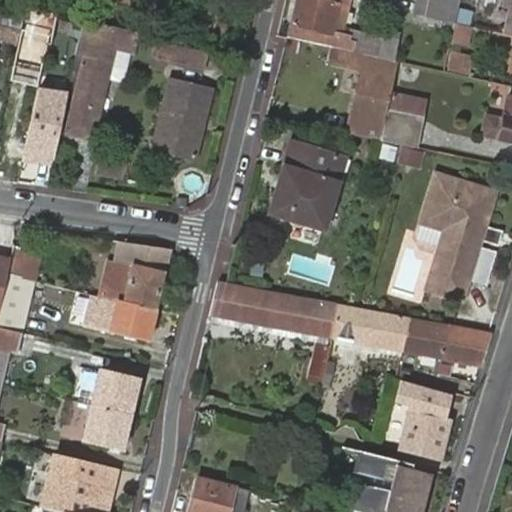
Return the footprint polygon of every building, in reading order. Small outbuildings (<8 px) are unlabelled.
[(295,0),(287,38),(350,52),(352,44),(345,42),(346,37),(338,35),(346,6),(347,0),(295,0)] [(459,6),(460,0),(432,0),(428,19),(454,25),(459,6)] [(21,23),(24,9),(0,3),(0,39),(11,42),(17,22),(21,23)] [(478,10),(459,6),(454,25),(471,29),(474,29),(478,10)] [(48,46),(55,15),(25,7),(24,9),(21,23),(11,65),(41,73),(43,65),(48,46)] [(76,52),(83,22),(55,15),(48,46),(43,65),(57,68),(61,49),(76,52)] [(132,57),(137,36),(83,22),(76,52),(75,56),(83,58),(62,134),(88,141),(112,53),(132,57)] [(471,29),(454,25),(450,47),(466,50),(471,29)] [(207,56),(157,44),(153,59),(163,61),(203,72),(207,56)] [(365,55),(342,131),(374,138),(380,116),(393,68),(395,62),(365,55)] [(451,55),(446,73),(476,79),(480,61),(451,55)] [(153,59),(151,69),(161,72),(163,61),(153,59)] [(196,123),(202,125),(209,97),(170,87),(151,154),(192,166),(200,131),(194,129),(196,123)] [(67,95),(37,91),(22,156),(37,158),(37,163),(52,165),(67,95)] [(425,101),(390,94),(377,139),(416,147),(425,101)] [(491,117),(488,130),(499,132),(498,138),(511,140),(511,98),(507,98),(502,119),(491,117)] [(329,177),(335,152),(291,141),(273,211),(330,225),(341,180),(329,177)] [(396,147),(393,165),(413,169),(417,151),(396,147)] [(346,155),(335,152),(329,177),(341,180),(346,155)] [(477,237),(481,223),(491,189),(431,172),(417,220),(437,226),(447,229),(430,291),(459,299),(465,279),(484,285),(494,251),(494,250),(475,244),(477,237)] [(501,229),(481,223),(477,237),(496,243),(501,229)] [(447,229),(437,226),(421,288),(430,291),(447,229)] [(9,245),(6,263),(4,274),(20,278),(25,248),(9,245)] [(38,250),(25,248),(20,278),(22,278),(32,281),(38,250)] [(98,296),(145,307),(148,297),(155,299),(161,273),(106,260),(98,296)] [(0,297),(0,328),(18,332),(22,317),(13,315),(22,278),(20,278),(4,274),(0,297)] [(329,337),(336,306),(216,282),(208,314),(329,337)] [(82,324),(145,339),(152,309),(146,307),(145,307),(98,296),(89,294),(82,324)] [(146,307),(152,309),(155,299),(148,297),(146,307)] [(406,319),(336,306),(329,337),(399,350),(406,319)] [(328,342),(329,337),(208,314),(206,319),(328,342)] [(487,335),(406,319),(399,350),(477,364),(487,335)] [(18,332),(0,328),(0,378),(6,352),(13,353),(18,332)] [(304,356),(299,380),(317,384),(327,346),(314,342),(310,357),(304,356)] [(421,365),(397,359),(394,375),(417,381),(421,365)] [(90,406),(127,415),(135,381),(98,372),(90,406)] [(445,398),(398,385),(393,400),(409,404),(397,447),(437,459),(447,422),(439,420),(441,413),(445,398)] [(120,448),(127,415),(90,406),(81,440),(120,448)] [(402,463),(356,451),(347,487),(352,489),(345,511),(414,511),(424,476),(400,470),(402,463)] [(30,505),(59,511),(103,511),(110,489),(95,486),(100,466),(43,453),(30,505)] [(242,511),(247,492),(195,478),(185,511),(242,511)]
